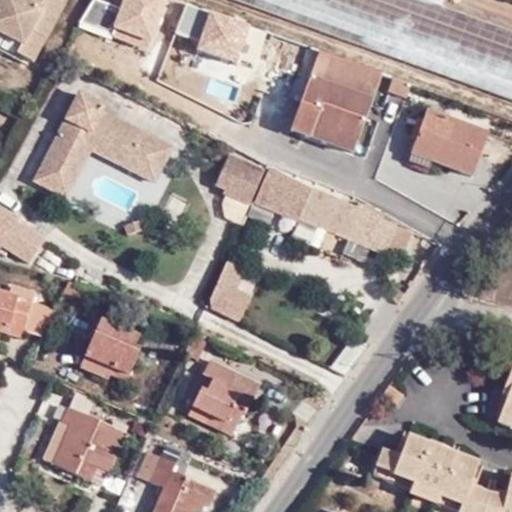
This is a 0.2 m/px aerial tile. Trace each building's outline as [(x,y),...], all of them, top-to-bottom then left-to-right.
[(0,0),(0,60),(8,65),(15,53),(26,31),(44,40),(64,0),(0,0)] [(175,0),(174,0),(133,0),(127,19),(164,33),(175,1),(175,0)] [(165,29),(167,30),(203,43),(214,14),(175,1),(165,29)] [(26,31),(15,53),(32,63),(44,40),(26,31)] [(210,103),(277,127),(296,74),(229,50),(210,103)] [(376,88),(381,74),(319,52),(310,79),(296,74),(277,127),(352,155),(376,88)] [(405,98),(410,84),(381,74),(376,88),(405,98)] [(34,183),(53,192),(58,181),(67,185),(83,149),(89,151),(139,175),(148,157),(162,164),(169,150),(98,115),(102,107),(75,94),(66,114),(74,119),(64,140),(55,136),(34,183)] [(426,110),(411,153),(433,161),(471,176),(487,134),(426,110)] [(288,139),(277,169),(290,175),(301,144),(288,139)] [(67,185),(72,188),(89,151),(83,149),(67,185)] [(433,161),(411,153),(408,162),(429,171),(433,161)] [(230,156),(216,186),(226,191),(224,194),(248,205),(263,170),(230,156)] [(154,182),(162,164),(148,157),(139,175),(154,182)] [(312,190),(314,185),(290,175),(277,169),(275,173),(271,173),(257,205),(298,223),(300,219),(382,254),(394,226),(312,190)] [(58,181),(53,192),(67,198),(72,188),(67,185),(58,181)] [(0,254),(31,270),(49,234),(0,210),(0,254)] [(203,306),(238,323),(251,296),(237,288),(244,270),(225,260),(203,306)] [(86,298),(89,288),(68,282),(64,291),(86,298)] [(12,286),(9,296),(31,302),(34,292),(12,286)] [(24,331),(32,303),(0,293),(0,326),(8,329),(8,333),(22,337),(24,331)] [(43,337),(56,309),(32,303),(24,331),(43,337)] [(91,341),(101,318),(94,315),(84,338),(91,341)] [(139,335),(101,318),(91,341),(82,360),(111,372),(110,376),(125,382),(139,348),(134,345),(139,335)] [(327,368),(342,375),(367,342),(356,329),(327,368)] [(196,360),(207,337),(194,331),(183,353),(196,360)] [(210,359),(202,375),(209,379),(204,391),(199,390),(191,408),(209,416),(233,428),(241,412),(244,413),(259,383),(210,359)] [(107,381),(110,376),(111,372),(82,360),(80,367),(107,381)] [(209,379),(202,375),(199,374),(194,386),(199,390),(204,391),(209,379)] [(511,387),(506,384),(502,394),(508,397),(511,387)] [(389,387),(381,398),(396,409),(403,396),(389,387)] [(75,393),(68,408),(86,417),(93,401),(75,393)] [(42,457),(77,473),(83,460),(98,467),(108,471),(125,435),(86,417),(68,408),(65,407),(42,457)] [(511,413),(504,410),(499,421),(511,426),(511,413)] [(230,436),(233,428),(209,416),(205,424),(230,436)] [(511,511),(511,475),(507,495),(488,491),(472,485),(479,463),(410,435),(403,455),(385,449),(375,473),(392,480),(395,473),(415,481),(414,485),(440,496),(462,505),(460,511),(511,511)] [(198,511),(203,503),(207,505),(214,491),(177,474),(171,471),(177,456),(163,449),(160,457),(149,451),(138,476),(157,485),(163,488),(159,497),(152,511),(198,511)] [(171,471),(177,474),(183,459),(177,456),(171,471)] [(83,460),(77,473),(92,480),(98,467),(83,460)] [(395,473),(392,480),(412,489),(414,485),(415,481),(395,473)] [(154,495),(159,497),(163,488),(157,485),(154,495)] [(414,485),(412,489),(411,493),(438,503),(440,496),(414,485)] [(438,503),(460,511),(462,505),(440,496),(438,503)] [(210,511),(213,508),(207,505),(203,503),(198,511),(210,511)]
